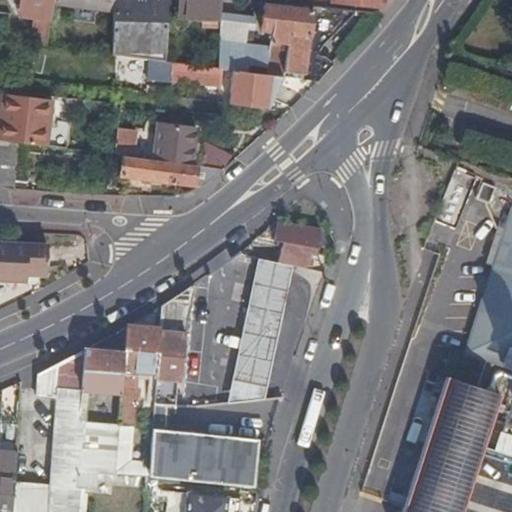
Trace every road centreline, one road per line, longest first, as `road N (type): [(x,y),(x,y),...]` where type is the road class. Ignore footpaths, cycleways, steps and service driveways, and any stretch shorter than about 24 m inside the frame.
road 1 (unclassified): [(328,511),(387,311),(382,149),(366,89)]
road 2 (unclassified): [(323,128),(351,165),(362,218),(284,511)]
road 3 (tertiary): [(168,252),(323,128)]
road 4 (tertiary): [(0,347),(91,303),(168,252)]
road 5 (residential): [(168,252),(97,218),(0,213)]
